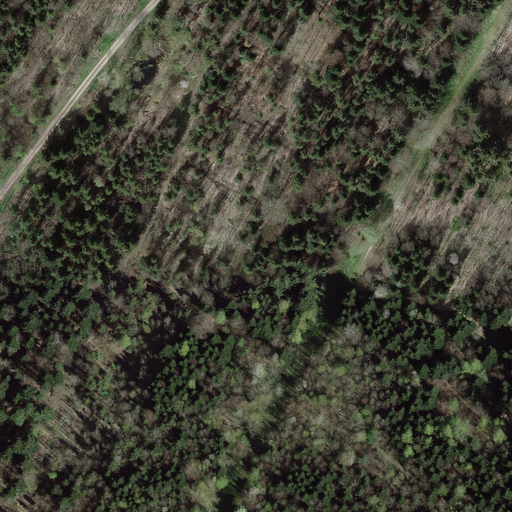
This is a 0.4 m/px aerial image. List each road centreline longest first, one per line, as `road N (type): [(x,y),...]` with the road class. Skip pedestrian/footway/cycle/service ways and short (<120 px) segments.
road 1 (track): [(225,511),(511,4)]
road 2 (track): [(0,197),(158,0)]
